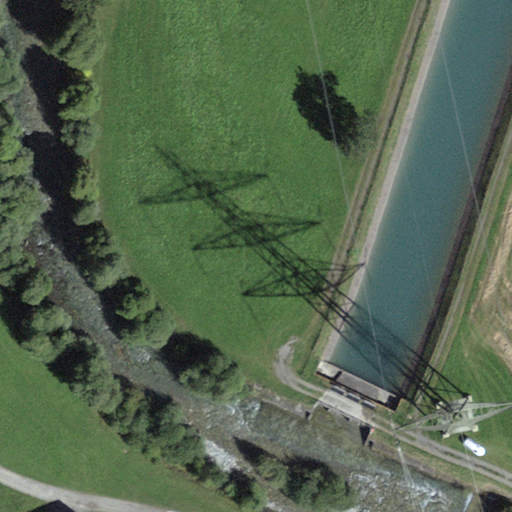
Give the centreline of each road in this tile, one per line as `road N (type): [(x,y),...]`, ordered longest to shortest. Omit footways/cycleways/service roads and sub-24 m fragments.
road 1 (track): [(511,156),(420,410),(427,445),(291,378),(337,273),(425,0)]
road 2 (track): [(0,474),(140,511)]
